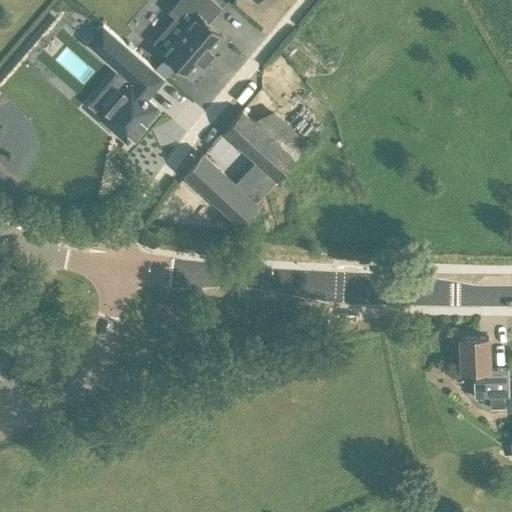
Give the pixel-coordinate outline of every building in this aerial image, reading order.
[(183,24),(162,49),(161,50),(187,72),(199,58),(201,60),(211,48),(209,46),(221,32),(206,19),(219,4),(214,0),(173,0),(165,9),(172,15),(183,24)] [(144,120),(156,106),(147,98),(165,78),(154,68),(103,24),(87,43),(119,71),(113,77),(127,89),(107,109),(108,110),(103,116),(102,117),(128,139),(132,133),(136,136),(148,122),(144,120)] [(163,58),(154,68),(165,78),(174,67),(163,58)] [(298,156),(254,119),(242,110),(224,130),(267,170),(277,179),(298,156)] [(185,175),(238,223),(257,202),(204,154),(185,175)] [(0,349),(10,344),(3,322),(0,322),(0,349)] [(489,337),(461,338),(462,355),(462,358),(462,369),(474,369),(475,396),(490,395),(491,408),(505,408),(504,395),(509,394),(508,367),(490,368),(490,356),(489,337)]
